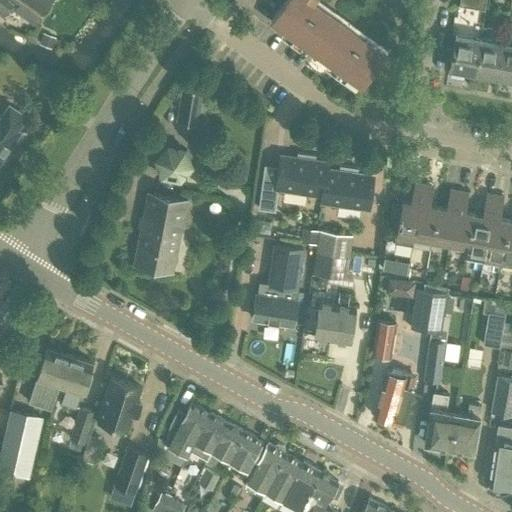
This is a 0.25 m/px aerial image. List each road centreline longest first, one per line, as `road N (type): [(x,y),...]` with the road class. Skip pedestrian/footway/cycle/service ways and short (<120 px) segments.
road 1 (tertiary): [(24,261),(470,511)]
road 2 (residential): [(24,261),(190,7)]
road 3 (residential): [(426,145),(359,130),(190,7)]
road 4 (residential): [(443,0),(426,145)]
